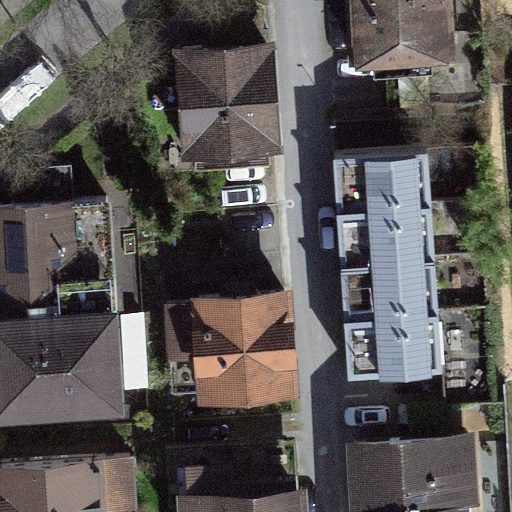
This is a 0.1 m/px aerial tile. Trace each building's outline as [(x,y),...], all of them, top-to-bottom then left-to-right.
[(356,0),(359,61),(458,56),(454,0),(356,0)] [(275,47),(179,52),(185,171),(238,169),(281,167),(275,47)] [(426,148),(338,152),(340,197),(341,216),(346,302),(347,322),(350,369),(438,364),(426,148)] [(118,192),(0,198),(0,285),(123,279),(118,192)] [(0,287),(0,362),(2,395),(70,390),(135,386),(127,279),(0,287)] [(173,387),(298,381),(293,284),(246,286),(169,289),(173,387)] [(476,511),(474,428),(360,430),(362,502),(362,511),(476,511)] [(126,460),(0,467),(0,511),(101,511),(100,496),(128,494),(126,460)] [(301,511),(299,468),(184,473),(186,511),(301,511)]
